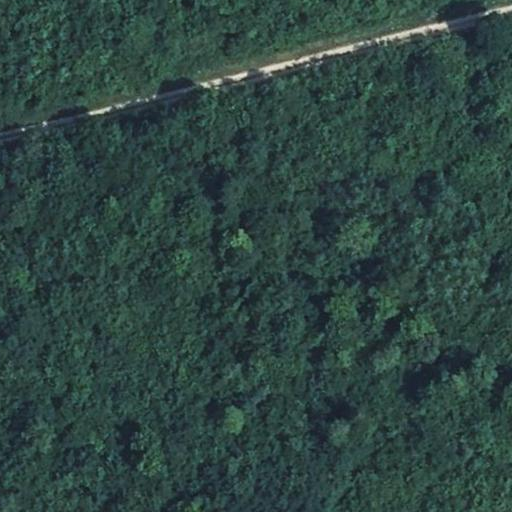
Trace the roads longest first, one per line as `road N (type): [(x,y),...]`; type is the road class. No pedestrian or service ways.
road 1 (track): [(511,12),(245,79)]
road 2 (track): [(245,79),(0,142)]
